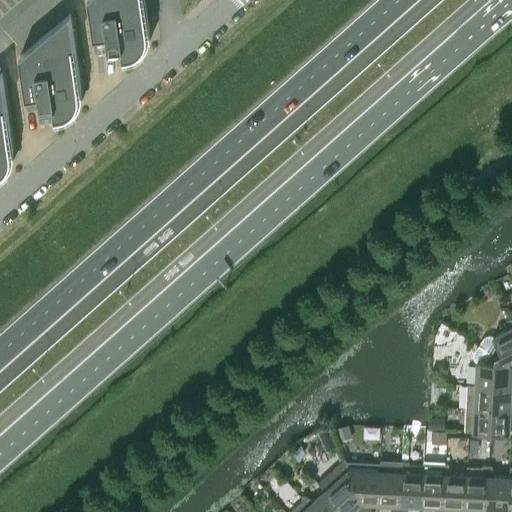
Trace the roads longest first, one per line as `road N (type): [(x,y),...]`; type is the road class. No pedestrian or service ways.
road 1 (trunk): [(0,456),(511,6)]
road 2 (trunk): [(398,0),(0,352)]
road 3 (unclassified): [(231,0),(0,207)]
